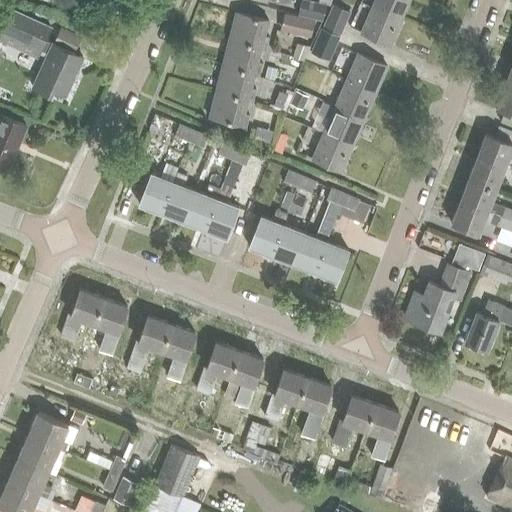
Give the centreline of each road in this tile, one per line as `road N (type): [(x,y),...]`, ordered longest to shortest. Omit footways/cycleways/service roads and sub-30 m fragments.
road 1 (residential): [(361,355),(491,0)]
road 2 (residential): [(361,355),(61,242)]
road 3 (residential): [(61,242),(171,0)]
road 4 (residential): [(511,415),(361,355)]
road 5 (residential): [(61,242),(0,384)]
